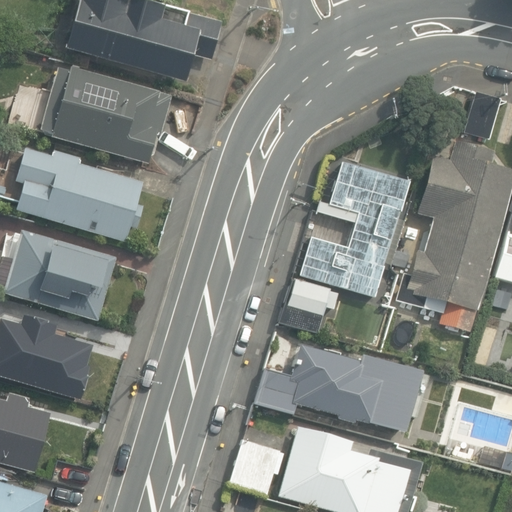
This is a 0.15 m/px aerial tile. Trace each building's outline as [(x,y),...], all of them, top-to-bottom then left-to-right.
[(135,0),(75,0),(61,51),(182,85),(189,59),(207,64),(218,23),(135,0)] [(49,141),(147,165),(154,135),(161,137),(172,94),(66,68),(65,72),(54,69),(39,131),(51,134),(49,141)] [(462,133),(488,141),(500,99),(474,92),(462,133)] [(439,324),(470,332),(511,174),(511,173),(489,168),(492,154),(453,144),(448,161),(431,157),(415,215),(430,219),(421,253),(416,251),(410,274),(403,272),(395,301),(441,313),(439,324)] [(21,188),(14,213),(123,245),(127,231),(134,233),(142,206),(138,205),(144,185),(78,165),(81,155),(51,146),(48,157),(22,149),(11,185),(21,188)] [(299,275),(373,297),(381,268),(379,268),(395,213),(398,214),(406,185),(339,166),(328,206),(319,203),(316,213),(353,223),(345,249),(309,239),(299,275)] [(497,250),(511,253),(511,190),(506,213),(507,213),(497,250)] [(1,295),(95,323),(113,260),(18,232),(10,261),(0,258),(0,259),(0,290),(2,291),(1,295)] [(277,324),(316,334),(324,307),(333,310),(336,298),(327,296),(328,291),(289,280),(277,324)] [(0,381),(79,401),(88,367),(85,366),(90,345),(53,335),(56,325),(20,317),(18,326),(0,321),(0,381)] [(354,421),(402,434),(419,372),(358,356),(356,363),(297,347),(289,376),(263,369),(253,405),(292,415),(295,405),(338,416),(337,419),(354,423),(354,421)] [(0,465),(32,474),(47,415),(25,409),(27,400),(5,394),(3,402),(0,401),(0,465)] [(388,511),(394,492),(400,494),(405,474),(380,467),(373,450),(364,456),(347,452),(352,433),(322,425),(319,435),(296,428),(277,497),(332,511),(388,511)] [(228,485),(265,496),(278,452),(241,441),(228,485)] [(53,478),(85,487),(90,469),(57,461),(53,478)] [(0,511),(40,511),(45,497),(0,484),(0,511)]
